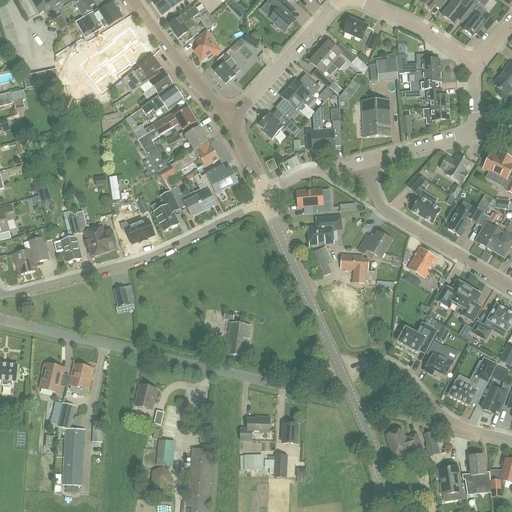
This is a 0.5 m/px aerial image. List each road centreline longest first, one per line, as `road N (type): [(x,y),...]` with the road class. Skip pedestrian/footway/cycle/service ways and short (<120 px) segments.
road 1 (unclassified): [(343,374),(274,386),(0,319)]
road 2 (residential): [(0,294),(144,258),(264,201)]
road 3 (unclassified): [(511,287),(387,215),(367,163)]
road 4 (unclassified): [(511,441),(458,425),(392,365),(343,374)]
road 5 (secondary): [(343,374),(264,201)]
road 6 (unclassified): [(225,127),(342,0)]
road 7 (secondary): [(225,127),(126,0)]
road 8 (secondary): [(392,511),(343,374)]
road 9 (residential): [(474,64),(401,17),(357,0)]
